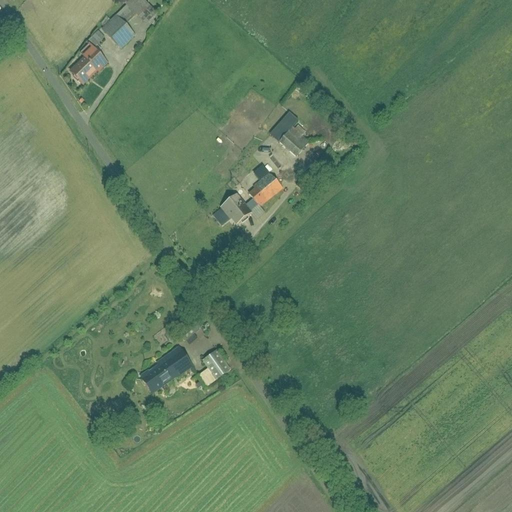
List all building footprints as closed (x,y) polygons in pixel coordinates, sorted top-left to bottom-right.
[(145,0),(135,0),(110,28),(128,45),(141,31),(132,23),(149,4),(145,0)] [(107,66),(93,51),(69,74),(83,89),(107,66)] [(291,131),(281,141),(297,155),(306,145),(291,131)] [(298,201),(344,152),(335,143),(289,192),(298,201)] [(239,227),(287,187),(274,172),(249,193),(255,200),(247,207),(238,196),(223,208),(239,227)] [(192,317),(178,327),(185,337),(200,326),(192,317)] [(141,380),(150,395),(197,365),(187,350),(141,380)] [(188,384),(193,394),(232,372),(221,352),(209,358),(215,368),(188,384)]
